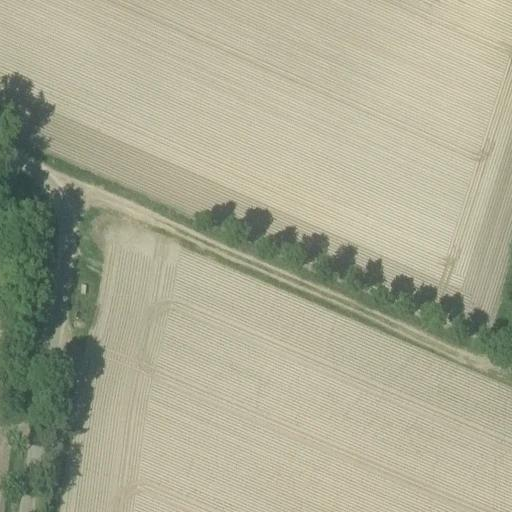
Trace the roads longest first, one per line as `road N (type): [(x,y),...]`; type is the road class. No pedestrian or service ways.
road 1 (track): [(511,374),(107,201),(56,190)]
road 2 (unclassified): [(32,511),(71,229),(56,190),(0,146)]
